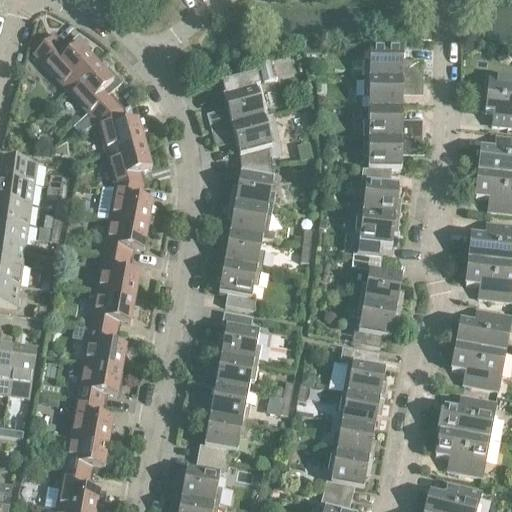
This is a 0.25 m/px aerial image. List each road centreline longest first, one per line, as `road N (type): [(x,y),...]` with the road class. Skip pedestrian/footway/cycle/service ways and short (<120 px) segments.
road 1 (residential): [(397,511),(419,378),(441,312),(434,258),(446,0)]
road 2 (residential): [(143,511),(194,229),(194,183),(174,104),(150,65)]
